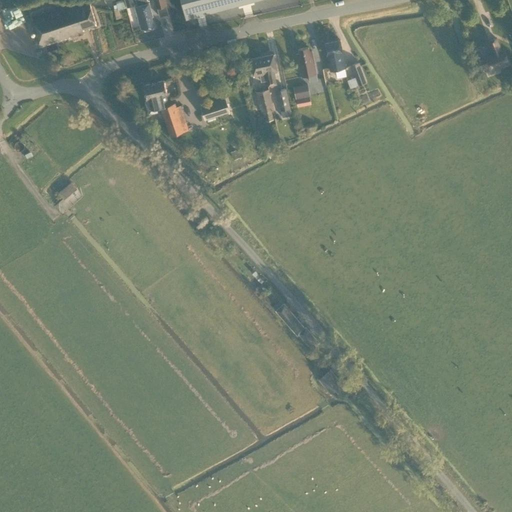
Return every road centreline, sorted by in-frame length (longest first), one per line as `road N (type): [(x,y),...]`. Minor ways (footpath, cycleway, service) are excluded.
road 1 (unclassified): [(469,511),(236,237),(84,91)]
road 2 (unclassified): [(84,91),(101,68),(134,58),(395,0)]
